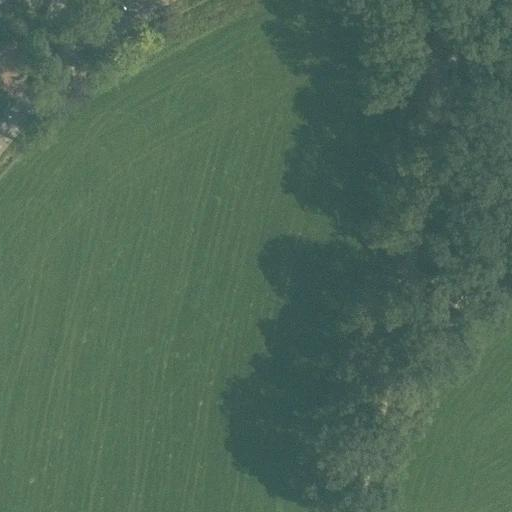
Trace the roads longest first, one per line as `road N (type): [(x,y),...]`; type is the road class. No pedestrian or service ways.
road 1 (unclassified): [(343,511),(428,105),(391,0)]
road 2 (secondary): [(0,138),(55,74),(151,0)]
